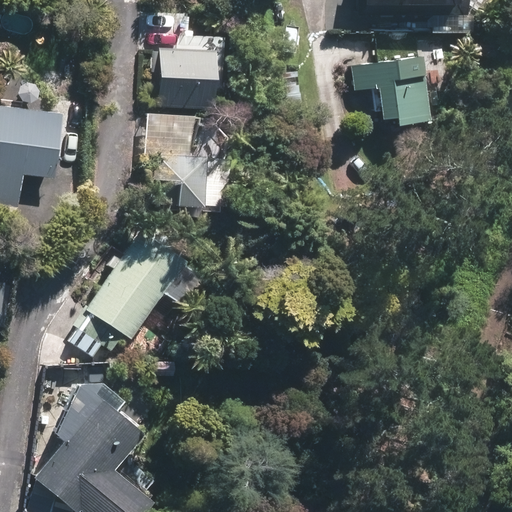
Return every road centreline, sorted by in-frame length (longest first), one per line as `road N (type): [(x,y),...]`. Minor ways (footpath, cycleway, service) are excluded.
road 1 (motorway): [(236,0),(319,511)]
road 2 (motorway): [(210,511),(127,0)]
